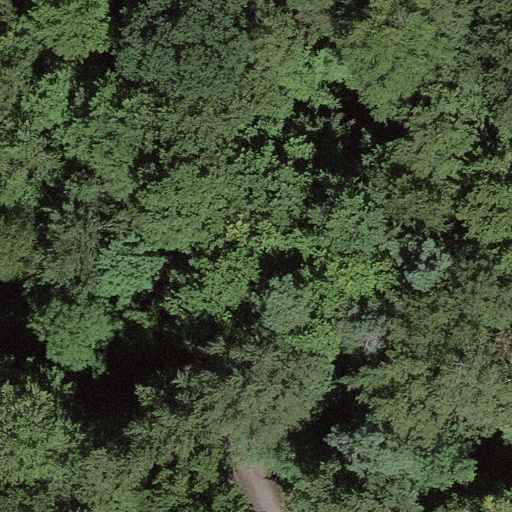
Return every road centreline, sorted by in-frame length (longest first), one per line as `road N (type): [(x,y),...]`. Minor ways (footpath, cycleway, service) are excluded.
road 1 (track): [(275,511),(60,0)]
road 2 (track): [(0,444),(68,402),(204,342)]
